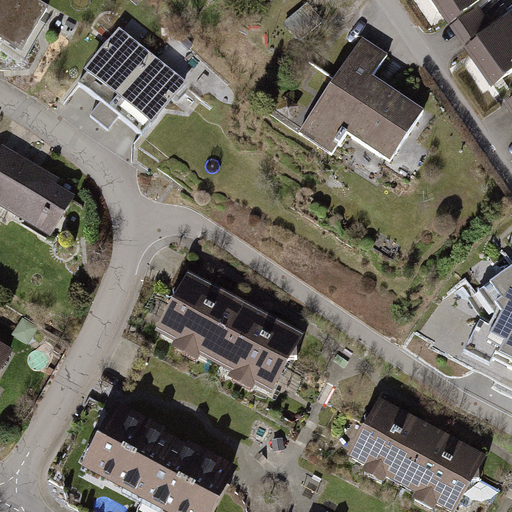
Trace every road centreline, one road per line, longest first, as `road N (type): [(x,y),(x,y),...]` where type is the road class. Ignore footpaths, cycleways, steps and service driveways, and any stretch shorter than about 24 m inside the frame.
road 1 (residential): [(6,508),(122,292),(135,224),(114,182),(0,96)]
road 2 (residential): [(511,182),(381,0)]
